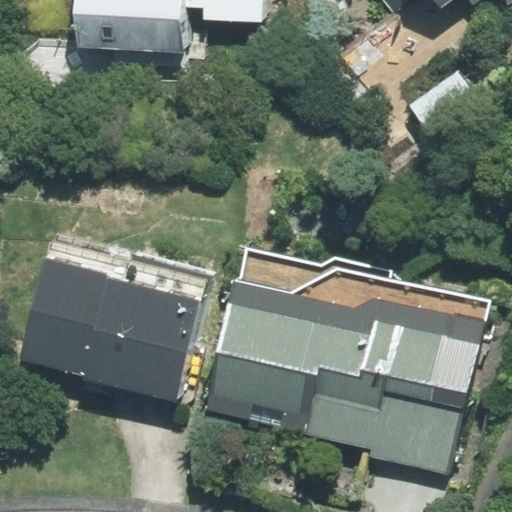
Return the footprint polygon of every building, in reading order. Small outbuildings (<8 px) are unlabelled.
[(86,0),(85,32),(191,37),(192,0),(210,0),(211,3),(276,6),(276,0),(86,0)] [(511,0),(387,0),(395,11),(411,0),(476,0),(477,1),(477,0),(506,0),(511,8),(511,0)] [(484,99),(456,60),(408,96),(435,133),(484,99)] [(375,450),(449,468),(493,289),(330,250),(319,255),(247,238),(210,387),(311,412),(308,425),(377,442),(375,450)] [(187,391),(213,279),(53,242),(27,354),(187,391)]
